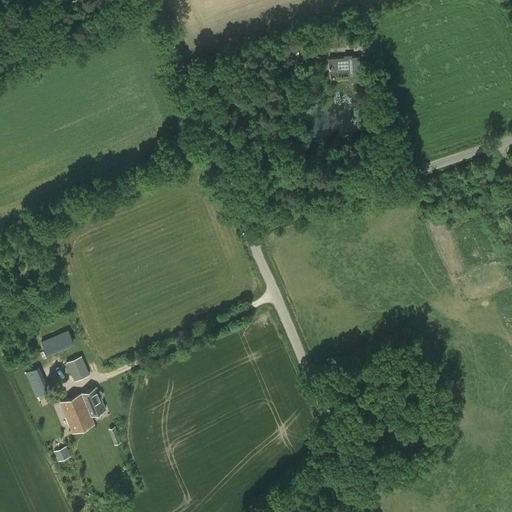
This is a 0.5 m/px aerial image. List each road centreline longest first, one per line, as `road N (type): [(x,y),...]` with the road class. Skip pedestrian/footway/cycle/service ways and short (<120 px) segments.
road 1 (unclassified): [(369,511),(247,228)]
road 2 (unclassified): [(247,228),(511,138)]
road 3 (unclassified): [(247,228),(150,0)]
road 4 (track): [(0,234),(213,147)]
